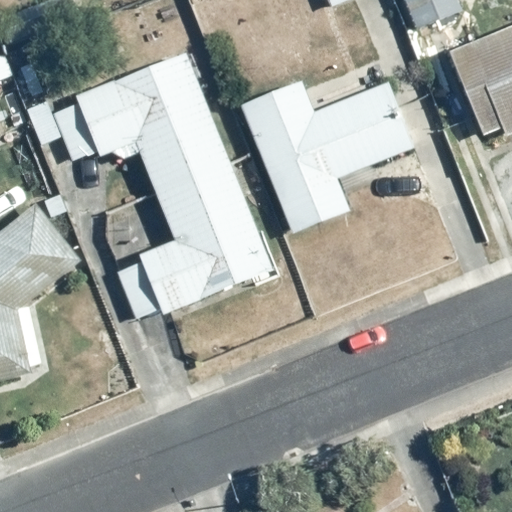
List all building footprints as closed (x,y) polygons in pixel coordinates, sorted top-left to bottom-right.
[(94,35),(80,0),(27,22),(41,56),(94,35)] [(286,215),(191,0),(182,0),(78,45),(174,264),(286,215)] [(352,0),(325,0),(328,8),(352,0)] [(481,77),(511,64),(511,0),(451,0),(481,77)] [(11,48),(0,51),(0,98),(26,88),(11,48)] [(0,303),(34,319),(85,203),(0,165),(0,303)] [(511,409),(484,418),(511,506),(511,409)] [(424,511),(347,460),(311,511),(424,511)]
